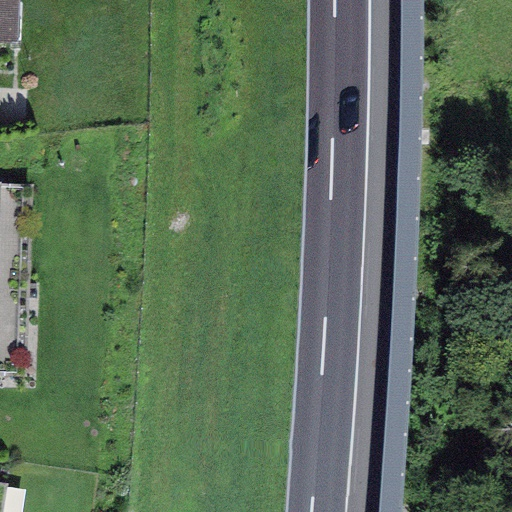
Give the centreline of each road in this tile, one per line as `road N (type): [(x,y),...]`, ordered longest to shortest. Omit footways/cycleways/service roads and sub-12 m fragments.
road 1 (motorway): [(228,0),(220,224),(194,511)]
road 2 (motorway): [(311,511),(335,0)]
